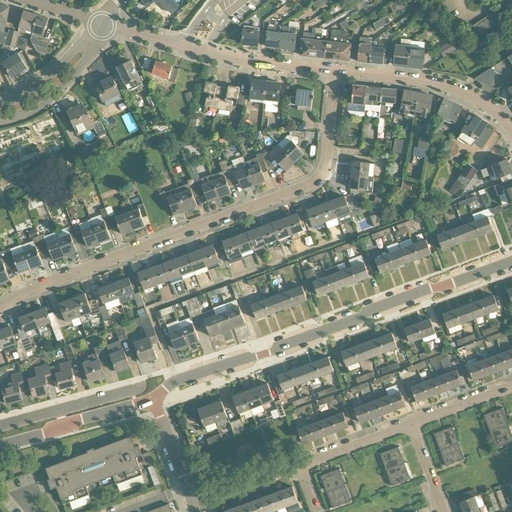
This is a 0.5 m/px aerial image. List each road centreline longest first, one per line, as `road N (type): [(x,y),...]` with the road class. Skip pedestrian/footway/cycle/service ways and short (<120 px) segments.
road 1 (residential): [(0,305),(45,281),(303,187),(325,160),(334,72)]
road 2 (residential): [(154,402),(172,382),(511,259)]
road 3 (residential): [(334,72),(239,60),(101,25)]
road 4 (residential): [(511,132),(491,104),(460,89),(334,72)]
road 5 (residential): [(0,119),(49,98),(90,43)]
